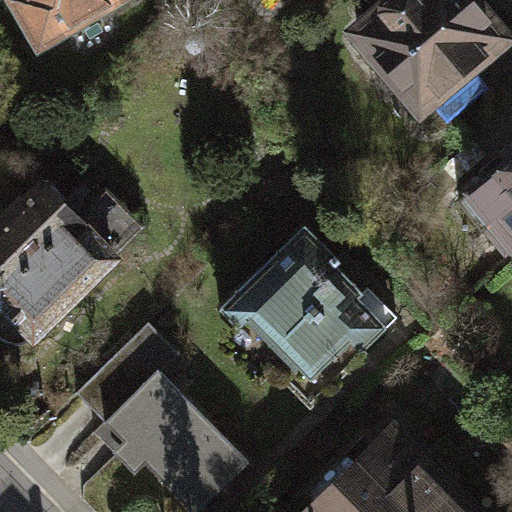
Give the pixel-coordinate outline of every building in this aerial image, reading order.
[(16,0),(14,1),(40,44),(115,0),(16,0)] [(370,0),(381,12),(356,33),(358,45),(364,55),(373,62),(384,66),(399,84),(398,95),(409,107),(420,109),(430,101),(446,120),(486,87),(469,68),(504,39),(471,0),(370,0)] [(509,258),(511,255),(511,160),(500,171),(497,168),(457,202),(480,229),(483,226),(509,258)] [(36,179),(0,215),(0,337),(7,343),(23,345),(144,225),(106,188),(76,218),(36,179)] [(305,225),(220,310),(310,399),(383,325),(358,300),(364,294),(334,264),(339,259),(305,225)] [(150,321),(78,392),(124,438),(113,450),(134,471),(145,460),(196,511),(249,458),(161,370),(180,351),(150,321)] [(391,425),(302,511),(456,511),(434,489),(444,479),(391,425)]
